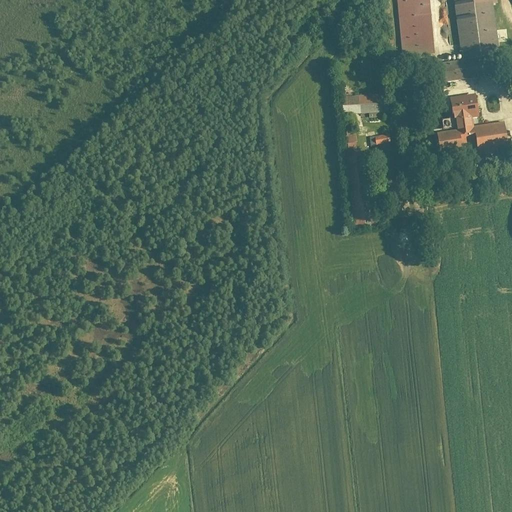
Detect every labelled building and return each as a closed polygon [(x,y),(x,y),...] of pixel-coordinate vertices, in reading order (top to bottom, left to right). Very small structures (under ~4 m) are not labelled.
[(434,57),(429,0),(396,0),(402,60),(434,57)] [(498,4),(496,0),(453,0),(461,62),(441,65),(444,84),(494,77),(490,51),(498,50),(492,5),(498,4)] [(387,115),(386,95),(341,99),(343,118),(387,115)] [(478,119),(474,96),(449,101),(453,124),(454,124),(455,131),(436,134),(440,158),(462,154),(461,146),(477,143),(479,155),(507,151),(503,125),(473,130),(471,120),(478,119)] [(371,148),(390,146),(389,136),(368,139),(370,149),(371,148)] [(395,181),(390,146),(371,148),(376,183),(395,181)] [(370,229),(360,152),(343,154),(353,231),(370,229)]
